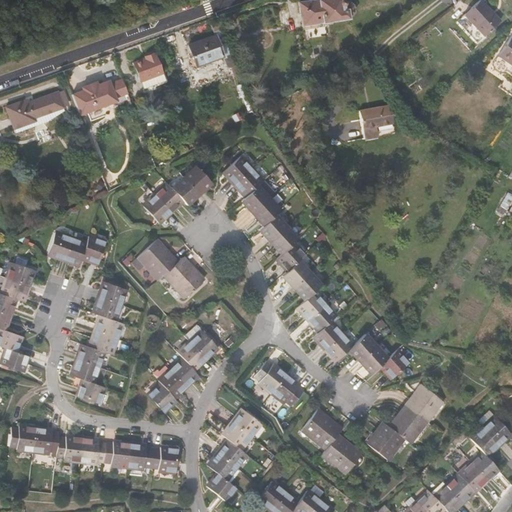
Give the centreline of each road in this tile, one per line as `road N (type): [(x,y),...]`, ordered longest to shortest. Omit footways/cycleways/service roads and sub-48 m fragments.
road 1 (residential): [(68,295),(53,341),(56,398),(84,418),(192,430)]
road 2 (residential): [(229,0),(0,80)]
road 3 (residential): [(190,235),(215,215),(238,241),(268,309),(267,328)]
road 4 (residential): [(267,328),(216,376),(192,430)]
